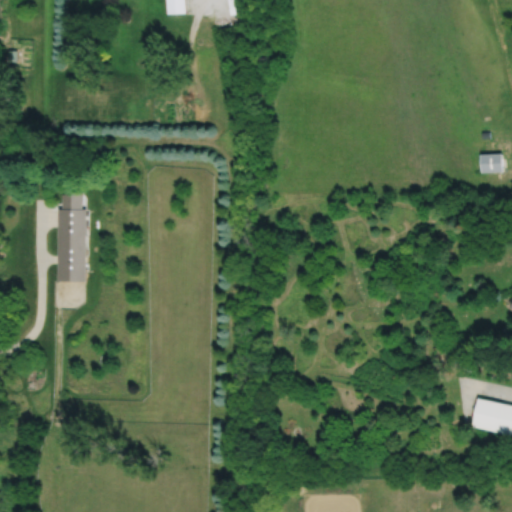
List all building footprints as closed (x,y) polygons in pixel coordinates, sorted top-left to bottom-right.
[(167,0),(168,13),(186,12),(185,0),(167,0)] [(9,48),(9,59),(17,60),(18,49),(9,48)] [(481,153),(481,171),(503,170),(502,152),(481,153)] [(63,193),(63,208),(59,208),(59,280),(86,280),(87,208),(82,208),(83,193),(63,193)] [(511,405),(478,398),(472,427),(511,434),(511,405)] [(428,500),(427,511),(441,511),(441,500),(428,500)]
